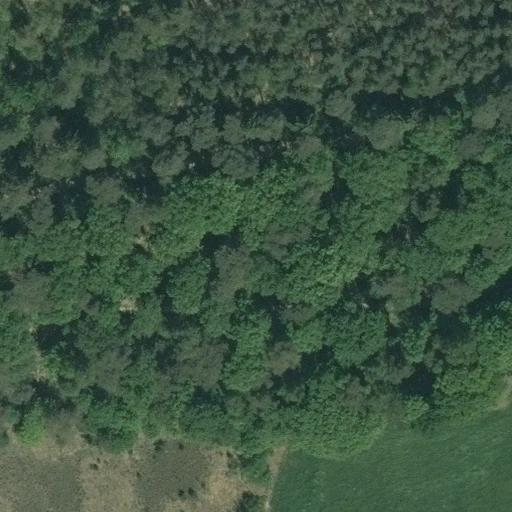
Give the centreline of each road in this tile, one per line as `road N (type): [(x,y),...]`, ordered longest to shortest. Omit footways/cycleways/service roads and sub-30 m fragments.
road 1 (track): [(0,195),(78,185),(299,122),(497,102)]
road 2 (track): [(0,88),(150,0)]
